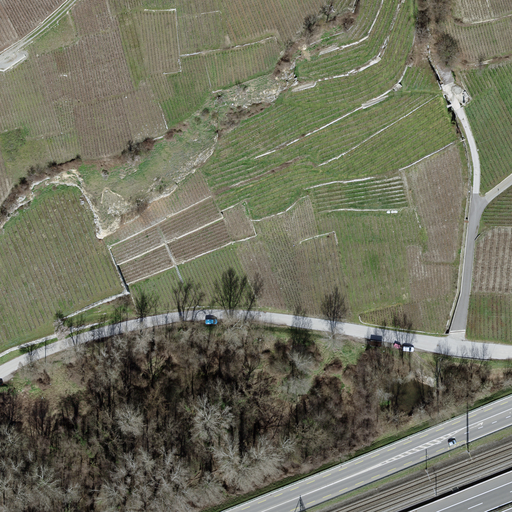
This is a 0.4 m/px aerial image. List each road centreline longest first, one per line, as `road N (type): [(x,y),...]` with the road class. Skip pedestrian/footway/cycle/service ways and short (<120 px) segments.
road 1 (unclassified): [(458,347),(261,319),(177,317),(112,330),(0,375)]
road 2 (primary): [(511,411),(260,511)]
road 3 (unclassified): [(458,347),(470,225),(511,181)]
